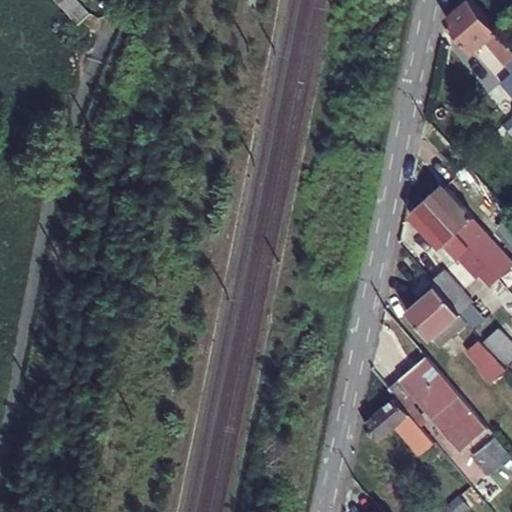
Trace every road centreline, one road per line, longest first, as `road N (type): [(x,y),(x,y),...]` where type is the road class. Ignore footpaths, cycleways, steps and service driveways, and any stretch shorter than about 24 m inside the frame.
road 1 (residential): [(322,511),(427,0)]
road 2 (residential): [(0,453),(47,213),(120,0)]
